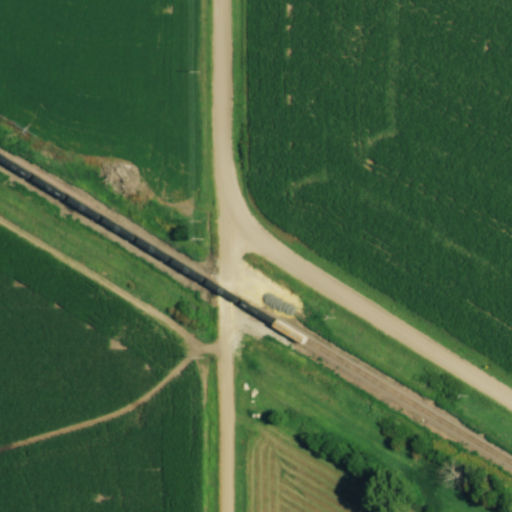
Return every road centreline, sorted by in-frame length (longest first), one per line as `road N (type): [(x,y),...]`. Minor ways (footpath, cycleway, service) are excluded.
road 1 (tertiary): [(227,211),(282,260),(511,402)]
road 2 (tertiary): [(227,211),(219,179),(218,0)]
